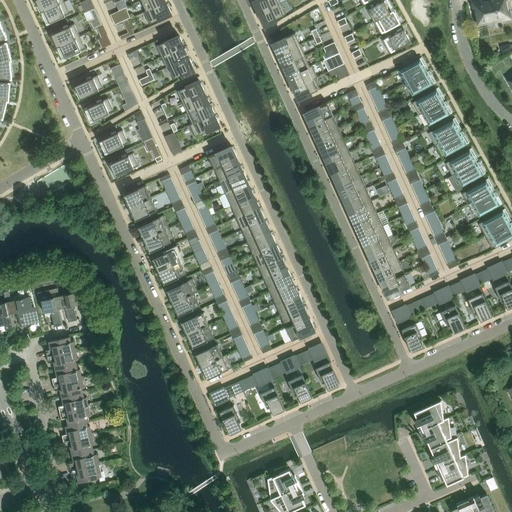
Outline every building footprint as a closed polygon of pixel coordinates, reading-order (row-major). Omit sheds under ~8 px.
[(40,11),(64,1),(64,0),(63,0),(35,0),(40,11)] [(164,3),(164,2),(166,1),(165,0),(141,0),(146,11),(143,12),(144,12),(164,3)] [(276,0),(255,0),(254,1),(255,2),(253,3),(257,11),(259,10),(260,12),(278,4),(276,0)] [(393,10),(387,0),(382,0),(367,9),(366,9),(373,21),(393,10)] [(508,16),(504,0),(495,0),(474,5),(477,17),(475,17),(477,25),(486,23),(486,21),(508,16)] [(64,1),(40,11),(40,12),(41,11),(46,23),(46,24),(69,13),(69,12),(64,1)] [(165,4),(164,3),(144,12),(149,24),(169,14),(169,13),(171,12),(169,7),(167,3),(165,4)] [(278,4),(260,12),(262,17),(260,17),(262,23),(264,22),(265,23),(283,15),(278,4)] [(311,12),(316,20),(324,15),(319,7),(311,12)] [(95,8),(88,11),(92,19),(98,16),(95,8)] [(393,10),(373,21),(380,33),(381,33),(400,22),(393,10)] [(337,21),(340,26),(347,23),(344,18),(337,21)] [(56,46),(80,36),(80,35),(79,35),(74,24),(74,23),(50,34),(51,35),(51,34),(56,46)] [(102,26),(97,28),(102,37),(106,35),(102,26)] [(388,52),(410,41),(403,28),(382,40),(388,52)] [(316,29),(311,31),(314,38),(319,36),(316,29)] [(294,33),(273,43),(274,44),(272,45),(276,53),(278,53),(279,54),(300,44),(294,33)] [(352,34),(344,37),(347,42),(354,39),(352,34)] [(85,48),(85,47),(85,48),(80,36),(56,46),(56,47),(57,47),(62,58),(61,58),(62,59),(85,48)] [(161,57),(182,47),(180,43),(182,42),(180,36),(178,37),(177,36),(156,45),(161,57)] [(0,60),(10,60),(11,60),(12,60),(7,41),(0,42),(0,60)] [(300,44),(279,54),(281,58),(279,59),(281,65),(283,64),(284,65),(305,55),(300,44)] [(183,49),(182,47),(161,57),(166,67),(187,58),(184,52),(186,51),(185,48),(183,49)] [(358,49),(351,53),(354,58),(361,54),(358,49)] [(305,55),(284,65),(284,66),(282,67),(286,75),(288,74),(289,76),(310,66),(309,66),(305,55)] [(405,82),(426,71),(423,65),(425,64),(421,57),(419,58),(419,59),(408,65),(398,70),(405,82)] [(191,67),(193,66),(190,58),(188,59),(187,58),(166,67),(166,68),(169,67),(174,78),(192,69),(191,67)] [(10,60),(0,60),(0,77),(10,78),(12,78),(10,60)] [(120,64),(115,66),(119,75),(124,73),(120,64)] [(310,66),(289,76),(289,78),(287,78),(289,82),(291,81),(294,87),(315,78),(317,77),(312,65),(309,66),(310,66)] [(405,82),(412,94),(432,83),(432,84),(435,82),(431,75),(429,76),(426,71),(405,82)] [(79,97),(80,98),(103,88),(103,87),(97,75),(98,75),(97,75),(74,85),(74,86),(80,97),(79,97)] [(320,89),(315,78),(294,87),(295,91),(293,92),(296,98),(298,97),(299,98),(320,89)] [(0,98),(7,100),(8,101),(9,101),(10,81),(0,80),(0,98)] [(182,102),(203,92),(204,91),(202,86),(201,82),(199,83),(198,81),(177,91),(182,102)] [(369,84),(366,85),(368,90),(377,86),(375,81),(369,84)] [(382,97),(377,86),(368,90),(373,101),(382,97)] [(418,115),(422,113),(422,112),(443,101),(440,96),(442,95),(438,87),(435,89),(436,89),(412,102),(418,115)] [(358,95),(356,89),(347,94),(349,99),(358,95)] [(132,92),(127,94),(133,106),(138,104),(132,92)] [(203,92),(182,102),(187,113),(208,103),(207,102),(209,101),(208,98),(206,99),(203,92)] [(349,99),(352,106),(361,102),(358,95),(349,99)] [(387,108),(382,97),(373,101),(378,112),(387,108)] [(84,108),(84,109),(85,109),(90,120),(90,121),(114,111),(113,110),(108,98),(84,108)] [(422,112),(422,113),(429,125),(449,114),(452,112),(448,105),(446,106),(443,101),(422,112)] [(311,125),(333,115),(327,102),(309,110),(305,112),(306,113),(304,114),(308,125),(310,124),(311,125)] [(355,112),(364,107),(361,102),(352,106),(355,112)] [(192,124),(213,114),(212,114),(214,113),(212,107),(210,108),(208,105),(208,103),(187,113),(192,124)] [(355,112),(358,119),(367,114),(364,107),(355,112)] [(380,116),(389,112),(387,108),(378,112),(380,116)] [(380,116),(382,120),(391,116),(389,112),(380,116)] [(218,126),(217,125),(219,124),(215,115),(213,116),(213,114),(192,124),(192,125),(190,126),(195,136),(218,126)] [(358,119),(361,125),(370,121),(367,114),(358,119)] [(316,137),(338,127),(333,115),(311,125),(313,130),(311,130),(314,137),(316,136),(316,137)] [(391,116),(382,120),(387,131),(396,127),(391,116)] [(428,132),(435,144),(438,143),(459,131),(457,126),(459,125),(455,117),(452,119),(428,132)] [(144,119),(137,122),(140,129),(147,126),(144,119)] [(363,130),(372,125),(370,121),(361,125),(363,130)] [(372,125),(363,130),(365,134),(374,130),(372,125)] [(322,149),(344,139),(338,127),(316,137),(319,144),(318,145),(320,149),(321,148),(322,149)] [(400,137),(396,127),(387,131),(391,141),(400,137)] [(122,130),(122,129),(98,140),(99,141),(104,152),(104,153),(128,142),(127,142),(122,130)] [(365,134),(368,142),(378,138),(374,130),(365,134)] [(459,131),(438,143),(435,144),(441,157),(465,144),(466,144),(468,143),(464,135),(462,136),(459,131)] [(394,147),(403,142),(400,137),(391,141),(394,147)] [(368,142),(372,150),(381,146),(378,138),(368,142)] [(327,161),(349,151),(344,139),(322,149),(322,151),(321,151),(323,156),(324,155),(327,161)] [(396,152),(405,148),(403,142),(394,147),(396,152)] [(170,149),(173,155),(182,151),(180,145),(170,149)] [(208,156),(214,169),(236,159),(235,158),(237,157),(232,147),(231,148),(230,146),(228,147),(208,156)] [(372,150),(374,154),(383,150),(381,146),(372,150)] [(405,148),(396,152),(401,162),(410,158),(405,148)] [(451,175),(455,173),(476,162),(473,156),(475,155),(471,148),(468,149),(469,150),(445,163),(451,175)] [(383,150),(374,154),(376,158),(385,154),(383,150)] [(333,174),(355,164),(349,151),(327,161),(328,163),(326,163),(331,174),(333,173),(333,174)] [(133,153),(133,152),(109,163),(109,164),(110,164),(115,175),(114,175),(115,176),(138,165),(133,153)] [(376,158),(380,167),(389,163),(385,154),(376,158)] [(410,158),(401,162),(405,173),(415,169),(410,158)] [(214,169),(219,181),(241,171),(241,170),(243,169),(241,165),(239,166),(236,159),(214,169)] [(476,162),(455,173),(462,185),(482,174),(482,175),(485,173),(481,166),(479,167),(476,162)] [(380,167),(384,177),(393,172),(389,163),(380,167)] [(338,186),(360,176),(355,164),(333,174),(336,180),(334,181),(336,186),(338,185),(338,186)] [(189,165),(179,169),(182,175),(191,170),(189,165)] [(408,178),(417,174),(415,169),(405,173),(408,178)] [(191,170),(182,175),(185,182),(194,178),(191,170)] [(219,181),(225,193),(247,183),(245,179),(247,178),(244,171),(242,172),(241,171),(219,181)] [(417,174),(408,178),(410,184),(420,179),(417,174)] [(344,198),(366,188),(360,176),(338,186),(341,191),(339,191),(342,198),(343,197),(344,198)] [(171,177),(162,181),(167,192),(176,188),(171,177)] [(461,193),(468,205),(493,192),(490,187),(492,185),(488,178),(485,180),(461,193)] [(387,183),(391,191),(400,187),(396,179),(387,183)] [(420,179),(410,184),(415,194),(424,189),(420,179)] [(196,181),(187,185),(191,194),(200,190),(196,181)] [(225,193),(230,205),(252,195),(252,194),(254,194),(252,189),(250,190),(247,183),(225,193)] [(125,194),(124,194),(122,195),(125,202),(126,201),(129,207),(151,197),(145,185),(125,194)] [(391,191),(394,199),(404,195),(400,187),(391,191)] [(176,188),(167,192),(172,203),(181,199),(176,188)] [(350,210),(371,200),(366,188),(344,198),(347,205),(345,206),(347,210),(349,209),(350,210)] [(429,200),(424,189),(415,194),(420,204),(429,200)] [(200,190),(191,194),(195,203),(204,199),(200,190)] [(493,192),(468,205),(475,218),(499,205),(502,203),(498,196),(496,197),(493,192)] [(230,205),(236,218),(258,208),(257,207),(259,206),(257,201),(255,202),(252,195),(230,205)] [(396,203),(405,199),(404,195),(394,199),(396,203)] [(151,197),(129,207),(132,213),(130,214),(133,221),(136,220),(157,210),(151,197)] [(172,203),(174,208),(183,203),(181,199),(172,203)] [(405,199),(396,203),(398,207),(407,203),(405,199)] [(355,223),(377,213),(371,200),(350,210),(350,211),(348,212),(353,223),(355,222),(355,223)] [(422,210),(431,206),(429,200),(420,204),(422,210)] [(176,212),(185,208),(183,203),(174,208),(176,212)] [(407,203),(398,207),(402,216),(412,212),(407,203)] [(207,205),(198,210),(202,218),(211,214),(207,205)] [(431,206),(422,210),(425,215),(434,211),(431,206)] [(185,208),(176,212),(180,222),(190,219),(185,208)] [(236,218),(241,230),(263,220),(263,219),(265,218),(260,208),(258,209),(258,208),(236,218)] [(485,236),(509,222),(506,217),(508,216),(504,208),(502,210),(478,223),(485,236)] [(430,226),(439,222),(434,211),(425,215),(430,226)] [(412,212),(402,216),(406,225),(416,221),(412,212)] [(361,235),(382,225),(377,213),(355,223),(357,227),(355,228),(358,234),(360,233),(361,235)] [(211,214),(202,218),(206,228),(215,224),(211,214)] [(143,239),(165,229),(169,228),(163,215),(160,216),(138,226),(136,227),(139,234),(141,233),(143,239)] [(185,233),(194,229),(190,219),(180,222),(185,233)] [(247,242),(269,232),(266,226),(268,225),(266,220),(264,221),(263,220),(241,230),(247,242)] [(439,222),(430,226),(434,236),(443,232),(439,222)] [(511,227),(509,222),(485,236),(491,248),(511,236),(511,227)] [(366,247),(388,237),(382,225),(361,235),(361,236),(359,237),(361,241),(363,240),(366,247)] [(413,240),(413,241),(423,236),(418,227),(409,232),(413,240)] [(165,229),(143,239),(146,245),(145,246),(148,253),(150,252),(150,251),(171,242),(174,240),(169,228),(165,229)] [(187,238),(197,234),(194,229),(185,233),(187,238)] [(218,230),(209,234),(213,242),(222,238),(218,230)] [(247,242),(253,254),(274,244),(274,243),(276,242),(271,232),(269,233),(269,232),(247,242)] [(436,240),(445,236),(443,232),(434,236),(436,240)] [(197,234),(187,238),(190,244),(199,239),(197,234)] [(417,248),(418,250),(427,246),(423,236),(413,241),(417,248)] [(438,245),(447,240),(445,236),(436,240),(438,245)] [(372,259),(394,249),(388,237),(366,247),(368,252),(366,253),(369,259),(371,258),(372,259)] [(222,238),(213,242),(217,252),(226,248),(222,238)] [(199,239),(190,244),(195,255),(204,251),(199,239)] [(413,240),(407,243),(410,251),(417,248),(413,241),(413,240)] [(447,240),(438,245),(442,254),(452,250),(447,240)] [(253,254),(258,267),(280,257),(278,252),(280,251),(277,245),(275,246),(274,244),(253,254)] [(418,250),(419,254),(429,250),(427,246),(418,250)] [(158,271),(180,261),(174,248),(153,258),(153,257),(150,258),(154,265),(155,265),(158,271)] [(219,256),(228,252),(226,248),(217,252),(219,256)] [(377,272),(399,262),(394,249),(372,259),(372,260),(370,261),(372,265),(374,265),(377,272)] [(429,250),(419,254),(421,258),(431,254),(429,250)] [(442,254),(447,263),(456,259),(452,250),(442,254)] [(204,251),(195,255),(199,265),(209,261),(204,251)] [(228,252),(219,256),(221,260),(230,256),(228,252)] [(421,258),(425,266),(434,262),(431,254),(421,258)] [(230,256),(221,260),(224,267),(233,263),(230,256)] [(264,279),(285,269),(282,262),(284,261),(282,257),(280,258),(280,257),(258,267),(264,279)] [(458,265),(456,259),(447,263),(449,269),(458,265)] [(186,273),(180,261),(158,271),(161,277),(159,278),(162,285),(165,284),(164,283),(186,273)] [(202,270),(211,266),(209,261),(199,265),(202,270)] [(511,306),(511,305),(511,287),(505,273),(509,271),(509,270),(508,271),(504,262),(504,261),(489,268),(493,277),(493,278),(502,275),(505,282),(494,286),(501,302),(504,301),(505,304),(504,304),(507,309),(511,306)] [(383,284),(405,274),(399,262),(377,272),(378,272),(376,273),(378,278),(380,277),(383,284)] [(425,266),(428,274),(438,270),(434,262),(425,266)] [(233,263),(224,267),(227,274),(236,270),(233,263)] [(204,275),(213,271),(211,266),(202,270),(204,275)] [(264,279),(269,291),(291,281),(289,276),(291,275),(288,269),(286,270),(285,269),(264,279)] [(229,278),(238,274),(236,270),(227,274),(229,278)] [(213,271),(204,275),(210,287),(219,283),(213,271)] [(477,274),(477,273),(462,280),(462,281),(466,290),(466,291),(475,287),(478,294),(467,299),(474,314),(477,313),(478,316),(480,321),(485,319),(485,318),(492,315),(478,285),(482,283),(481,283),(477,274)] [(229,278),(231,283),(240,278),(238,274),(229,278)] [(405,274),(383,284),(383,285),(381,286),(386,296),(388,295),(388,296),(410,286),(405,274)] [(194,292),(194,293),(198,291),(192,278),(167,289),(164,290),(168,297),(169,296),(172,302),(194,292)] [(240,278),(231,283),(235,292),(244,288),(240,278)] [(269,291),(275,303),(297,293),(296,292),(298,291),(296,287),(294,288),(291,281),(269,291)] [(224,294),(219,283),(210,287),(215,299),(224,294)] [(450,286),(450,285),(435,292),(435,293),(439,302),(439,303),(451,297),(455,295),(454,295),(450,286)] [(244,288),(235,292),(239,301),(248,297),(244,288)] [(77,291),(59,295),(62,308),(65,307),(66,311),(67,311),(68,317),(67,317),(68,322),(77,320),(73,305),(80,304),(77,291)] [(194,292),(172,302),(175,308),(173,309),(176,316),(179,315),(200,305),(194,293),(194,292)] [(275,303),(280,316),(302,306),(300,301),(302,300),(299,294),(297,294),(297,293),(275,303)] [(62,308),(59,295),(41,300),(44,312),(50,310),(54,325),(62,323),(61,319),(60,319),(59,313),(60,313),(59,309),(62,308)] [(29,296),(11,301),(13,313),(16,312),(19,327),(28,325),(27,319),(37,317),(35,306),(31,307),(29,296)] [(424,298),(424,297),(416,301),(416,302),(417,301),(421,310),(420,310),(420,311),(429,307),(428,307),(427,307),(423,298),(424,298)] [(10,314),(13,313),(11,301),(0,302),(0,326),(4,325),(5,330),(14,328),(13,324),(12,324),(10,318),(11,318),(10,314)] [(227,301),(218,305),(223,317),(232,313),(227,301)] [(251,303),(242,307),(246,316),(255,312),(251,303)] [(458,331),(458,330),(465,327),(455,304),(454,305),(440,311),(447,326),(450,325),(451,328),(453,333),(458,331)] [(280,316),(286,328),(308,318),(305,311),(306,310),(304,306),(303,307),(302,306),(280,316)] [(421,342),(420,339),(422,337),(415,322),(405,327),(401,320),(410,316),(409,315),(409,316),(405,306),(393,311),(411,351),(419,348),(419,349),(424,346),(421,341),(421,342)] [(187,334),(208,324),(203,311),(181,321),(179,322),(182,329),(184,328),(187,334)] [(255,312),(246,316),(250,325),(259,321),(255,312)] [(232,313),(223,317),(229,330),(238,326),(232,313)] [(308,318),(286,328),(291,340),(313,330),(313,329),(315,328),(310,318),(308,319),(308,318)] [(252,329),(261,325),(259,321),(250,325),(252,329)] [(214,337),(208,324),(187,334),(189,340),(188,341),(191,348),(193,347),(193,346),(214,337)] [(261,325),(252,329),(254,334),(263,330),(261,325)] [(231,334),(240,330),(238,326),(229,330),(231,334)] [(240,330),(231,334),(233,339),(242,334),(240,330)] [(263,330),(254,334),(257,341),(266,336),(263,330)] [(242,334),(233,339),(238,350),(247,346),(242,334)] [(47,356),(75,350),(73,341),(71,341),(70,336),(49,341),(50,349),(45,350),(47,356)] [(266,336),(257,341),(260,348),(269,344),(266,336)] [(223,356),(217,343),(196,353),(196,352),(193,353),(197,360),(198,360),(201,366),(223,356)] [(269,344),(260,348),(263,353),(272,349),(269,344)] [(326,354),(321,344),(310,349),(314,359),(326,354)] [(247,346),(238,350),(242,359),(251,355),(247,346)] [(314,359),(310,349),(298,354),(298,355),(297,355),(301,364),(302,364),(303,364),(314,359)] [(53,362),(55,369),(76,364),(75,360),(77,359),(75,350),(47,356),(48,363),(53,362)] [(226,354),(223,356),(201,366),(204,372),(202,373),(205,380),(207,379),(207,378),(232,367),(226,354)] [(298,355),(298,354),(282,361),(287,372),(298,367),(299,366),(298,366),(303,364),(302,364),(301,364),(297,355),(298,355)] [(340,384),(326,354),(314,359),(317,367),(315,368),(322,383),(324,382),(326,385),(325,385),(328,390),(333,388),(333,387),(332,388),(332,387),(340,384)] [(282,361),(270,367),(271,367),(269,368),(273,377),(275,376),(275,377),(287,372),(282,361)] [(52,378),(53,385),(82,378),(80,369),(77,369),(76,364),(55,369),(57,377),(52,378)] [(271,367),(270,367),(254,374),(255,375),(259,384),(267,381),(271,388),(260,393),(267,408),(269,407),(271,410),(270,410),(272,415),(277,413),(277,412),(277,413),(277,412),(284,409),(271,379),(275,377),(275,376),(273,377),(269,368),(271,367)] [(254,374),(243,379),(243,380),(242,380),(246,389),(247,389),(259,384),(255,375),(254,374)] [(312,396),(302,374),(301,374),(287,380),(294,395),(297,394),(298,397),(300,402),(305,400),(312,396)] [(60,390),(62,397),(83,392),(82,388),(84,387),(82,378),(53,385),(54,391),(60,390)] [(243,380),(243,379),(234,383),(235,384),(236,383),(240,392),(239,393),(247,389),(246,389),(242,380),(243,380)] [(235,384),(234,383),(223,388),(223,389),(227,398),(228,398),(228,399),(239,393),(240,392),(236,383),(235,384)] [(229,434),(237,430),(237,431),(242,429),(239,424),(238,421),(240,420),(233,405),(223,409),(219,402),(228,399),(228,398),(227,398),(223,389),(223,388),(211,394),(216,404),(229,434)] [(58,406),(60,413),(88,406),(86,397),(84,397),(83,392),(62,397),(63,405),(58,406)] [(440,400),(414,412),(417,419),(414,420),(416,425),(419,424),(422,429),(443,420),(440,400)] [(90,415),(88,406),(60,413),(61,419),(66,418),(68,425),(86,421),(89,421),(87,416),(90,415)] [(443,420),(422,429),(424,435),(422,437),(424,442),(427,441),(431,450),(451,440),(448,417),(443,420)] [(67,434),(62,435),(63,441),(92,435),(90,425),(87,426),(86,421),(68,425),(65,426),(67,434)] [(92,435),(63,441),(65,448),(70,446),(72,454),(93,449),(92,444),(94,444),(92,435)] [(451,440),(431,450),(433,456),(431,457),(433,463),(436,462),(438,467),(460,457),(457,438),(451,440)] [(68,463),(70,469),(98,463),(96,453),(94,454),(93,449),(72,454),(73,462),(68,463)] [(460,457),(438,467),(441,473),(439,474),(441,480),(444,479),(447,485),(468,475),(465,455),(460,457)] [(100,472),(98,463),(70,469),(71,476),(76,474),(78,482),(99,477),(100,481),(104,480),(102,472),(100,472)] [(267,479),(270,499),(297,487),(294,481),(297,480),(294,475),(292,476),(289,469),(267,479)] [(487,486),(495,483),(492,477),(485,481),(487,486)] [(270,499),(281,511),(288,511),(305,505),(302,498),(305,497),(302,492),(299,493),(297,487),(270,499)] [(475,499),(469,502),(473,511),(494,511),(487,493),(480,496),(479,494),(473,496),(475,499)] [(452,511),(473,511),(469,502),(463,504),(462,501),(456,504),(458,507),(451,509),(452,511)]
